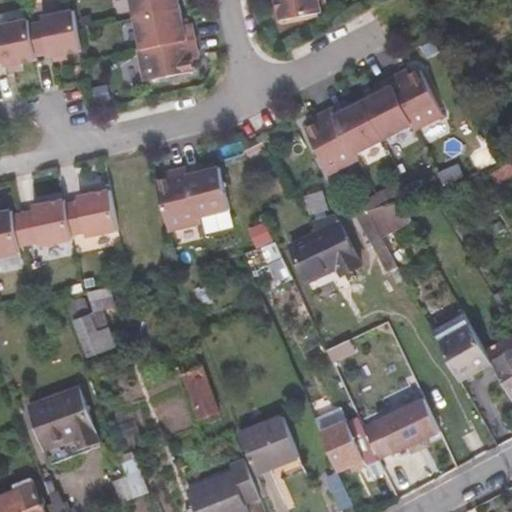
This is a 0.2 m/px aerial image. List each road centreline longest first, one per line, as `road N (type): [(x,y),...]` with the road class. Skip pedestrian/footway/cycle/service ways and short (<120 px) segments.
road 1 (residential): [(249,97),(93,145),(7,139)]
road 2 (residential): [(380,34),(249,97)]
